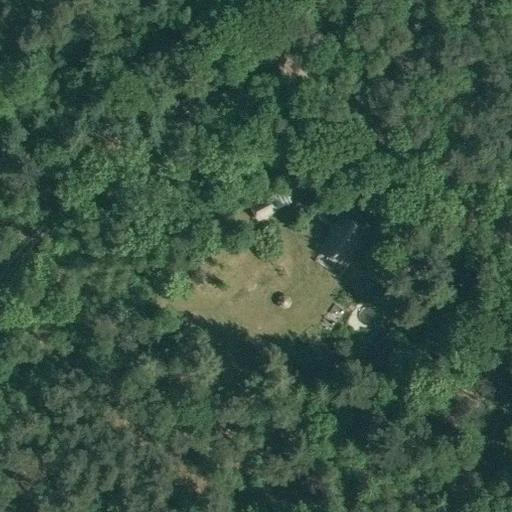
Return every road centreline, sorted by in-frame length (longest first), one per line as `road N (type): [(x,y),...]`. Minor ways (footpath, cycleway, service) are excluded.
road 1 (track): [(221,0),(511,244)]
road 2 (track): [(245,40),(208,81),(51,186),(0,248)]
